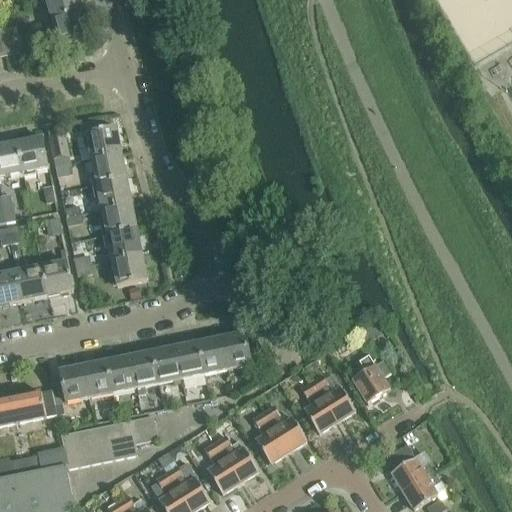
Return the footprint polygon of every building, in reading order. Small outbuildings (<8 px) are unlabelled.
[(76,0),(52,0),(46,2),(52,25),(81,17),(76,0)] [(81,17),(52,25),(59,49),(88,40),(81,17)] [(16,32),(4,34),(9,60),(21,57),(16,32)] [(0,61),(9,60),(4,34),(0,35),(0,61)] [(87,139),(92,164),(122,158),(117,132),(87,139)] [(50,141),(56,172),(71,169),(65,138),(50,141)] [(43,142),(17,148),(23,178),(49,173),(43,142)] [(17,148),(0,151),(0,182),(23,178),(17,148)] [(122,158),(92,164),(97,190),(127,184),(122,158)] [(71,169),(56,172),(58,180),(72,177),(71,169)] [(127,184),(97,190),(102,215),(132,209),(127,184)] [(52,191),(44,192),(47,207),(55,205),(52,191)] [(10,199),(2,201),(5,215),(13,214),(10,199)] [(132,209),(102,215),(107,240),(137,234),(132,209)] [(65,214),(67,222),(81,219),(79,211),(65,214)] [(81,219),(67,222),(68,231),(83,228),(81,219)] [(59,223),(50,225),(53,239),(62,237),(59,223)] [(17,231),(8,233),(11,247),(19,246),(17,231)] [(11,247),(8,233),(0,234),(0,236),(3,249),(11,247)] [(137,234),(107,240),(112,265),(143,259),(137,234)] [(143,259),(112,265),(118,291),(148,285),(143,259)] [(75,264),(77,273),(91,270),(89,261),(75,264)] [(68,266),(42,271),(48,301),(74,296),(68,266)] [(91,270),(77,273),(78,281),(93,278),(91,270)] [(42,271),(17,276),(23,307),(48,301),(42,271)] [(17,276),(0,279),(0,311),(23,307),(17,276)] [(140,293),(130,295),(132,305),(142,303),(140,293)] [(379,327),(369,333),(375,343),(386,337),(379,327)] [(245,339),(222,344),(228,375),(252,370),(245,339)] [(222,344),(199,348),(205,380),(228,375),(222,344)] [(199,348),(176,353),(182,384),(205,380),(199,348)] [(176,353),(153,358),(159,389),(182,384),(176,353)] [(153,358),(130,362),(136,394),(159,389),(153,358)] [(385,366),(376,371),(370,361),(359,367),(366,377),(353,385),(368,409),(391,395),(384,383),(392,378),(385,366)] [(130,362),(107,367),(113,398),(136,394),(130,362)] [(107,367),(84,372),(91,403),(113,398),(107,367)] [(51,386),(52,395),(55,410),(67,407),(67,408),(91,403),(84,372),(60,376),(62,383),(51,386)] [(323,381),(313,388),(338,428),(356,417),(341,393),(327,402),(322,395),(329,390),(323,381)] [(338,428),(313,388),(302,395),(308,404),(315,399),(319,407),(305,416),(319,439),(338,428)] [(52,395),(13,402),(18,428),(58,420),(55,410),(52,395)] [(0,431),(18,428),(13,402),(0,405),(0,431)] [(275,411),(264,418),(289,458),(308,447),(293,423),(278,432),(274,425),(281,421),(275,411)] [(289,458),(264,418),(253,425),(259,434),(266,430),(271,437),(256,446),(271,470),(289,458)] [(154,421),(142,424),(145,435),(156,433),(154,421)] [(142,424),(131,426),(133,438),(145,435),(142,424)] [(131,426),(119,428),(122,440),(133,438),(131,426)] [(119,428),(108,431),(110,442),(122,440),(119,428)] [(108,431),(96,433),(99,445),(110,442),(108,431)] [(96,433),(85,435),(87,447),(99,445),(96,433)] [(156,433),(145,435),(133,438),(136,449),(158,445),(156,433)] [(85,435),(73,438),(76,450),(87,447),(85,435)] [(62,440),(64,452),(76,450),(73,438),(62,440)] [(133,438),(122,440),(126,463),(138,460),(136,449),(133,438)] [(122,440),(110,442),(115,465),(126,463),(122,440)] [(227,441),(216,448),(241,488),(259,477),(244,453),(230,462),(225,455),(232,451),(227,441)] [(110,442),(99,445),(103,467),(115,465),(110,442)] [(99,445),(87,447),(92,470),(103,467),(99,445)] [(87,447),(76,450),(80,472),(92,470),(87,447)] [(241,488),(216,448),(205,455),(211,464),(218,460),(222,467),(208,476),(223,500),(241,488)] [(76,450),(64,452),(69,474),(80,472),(76,450)] [(407,450),(394,458),(399,467),(412,459),(407,450)] [(40,461),(25,463),(28,476),(42,473),(40,461)] [(28,476),(25,463),(11,466),(13,479),(28,476)] [(392,479),(403,497),(434,478),(432,474),(424,478),(416,464),(392,479)] [(178,472),(168,478),(188,511),(202,511),(211,507),(196,483),(186,467),(178,472)] [(0,483),(0,511),(73,511),(67,475),(66,471),(0,483)] [(188,511),(168,478),(157,485),(162,494),(167,502),(159,506),(163,511),(188,511)] [(434,478),(403,497),(412,511),(419,511),(438,501),(429,486),(437,482),(434,478)] [(130,502),(119,509),(121,511),(146,511),(141,503),(134,508),(130,502)]
